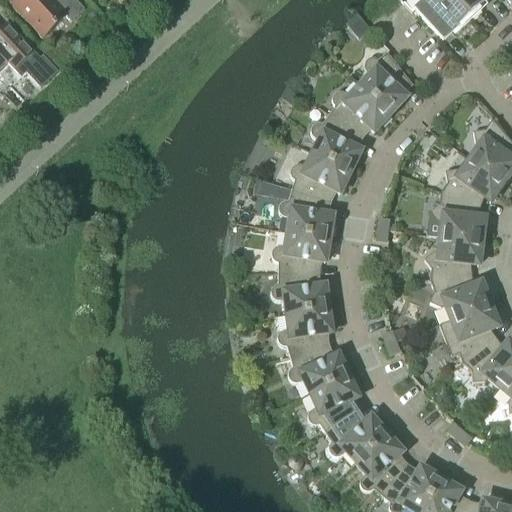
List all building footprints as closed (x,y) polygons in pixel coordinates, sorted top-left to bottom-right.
[(71,24),(84,11),(73,0),(7,0),(6,2),(42,40),(65,18),(71,24)] [(470,21),(450,0),(409,0),(403,6),(411,15),(414,13),(442,43),(456,30),(458,32),(470,21)] [(488,0),(450,0),(470,21),(482,10),(480,8),(488,0)] [(42,58),(39,61),(7,26),(0,31),(0,70),(7,64),(20,79),(25,74),(40,89),(56,73),(42,58)] [(399,94),(409,85),(386,56),(377,63),(375,61),(373,61),(370,61),(367,62),(365,63),(364,65),(363,68),(363,71),(364,73),(366,75),(369,78),(359,89),(389,118),(405,101),(402,98),(399,94)] [(389,118),(359,89),(348,100),(345,97),(343,95),(340,94),(338,95),(335,96),(333,97),(332,99),(331,102),(331,105),(332,107),(334,109),(328,118),(359,139),(366,129),(370,132),(373,135),(389,118)] [(351,149),(359,139),(328,118),(322,127),(319,126),(317,126),(314,127),(312,128),(311,130),(310,133),(310,135),(311,138),(312,140),(314,142),(318,144),(311,157),(349,175),(360,154),(356,152),(351,149)] [(511,163),(510,161),(511,159),(511,146),(491,122),(491,123),(484,132),(472,134),(474,147),(477,149),(469,162),(503,186),(511,173),(511,163)] [(339,196),(349,175),(311,157),(305,170),(301,168),(298,167),(296,167),(293,168),(291,170),(289,172),(289,175),(289,177),(290,180),(292,182),(294,183),(291,193),(326,205),(330,193),(335,195),(339,196)] [(490,205),(503,186),(469,162),(460,174),(457,172),(444,174),(446,186),(440,195),(479,210),(483,200),(490,205)] [(328,218),(322,217),(326,205),(291,193),(287,204),(284,204),(282,204),(280,206),(278,208),(277,211),(277,213),(278,216),(280,218),(282,219),(285,220),(289,221),(286,235),(328,242),(332,219),(328,218)] [(483,222),(475,221),(479,210),(440,195),(438,207),(429,214),(437,225),(441,225),(439,240),(480,245),(483,222)] [(386,234),(388,223),(378,222),(377,233),(386,234)] [(385,244),(386,234),(377,233),(376,243),(385,244)] [(324,265),(328,242),(286,235),(284,250),(280,249),(277,249),(275,250),(273,251),(271,254),(270,256),(270,259),(271,261),(272,264),(275,265),(277,266),(277,276),(315,277),(315,264),(320,264),(324,265)] [(478,268),(480,245),(439,240),(437,255),(433,254),(423,262),(430,272),(429,283),(471,278),(470,267),(478,268)] [(327,312),(324,289),(320,289),(314,289),(315,277),(277,276),(277,287),(274,288),(272,289),(271,291),(270,294),(270,297),(270,299),(272,301),(274,303),(277,304),(279,304),(284,303),(286,318),(327,312)] [(488,308),(480,286),(472,289),(471,278),(429,283),(433,294),(428,305),(441,311),(444,309),(449,323),(488,308)] [(461,366),(495,342),(489,333),(497,330),(488,308),(449,323),(438,328),(451,359),(458,356),(461,366)] [(325,349),(321,337),(326,336),(330,335),(327,312),(286,318),(288,332),(283,333),(281,334),(279,335),(277,337),(276,340),(276,343),(277,345),(278,347),(281,349),(283,350),(286,350),(289,360),(325,349)] [(395,345),(391,335),(382,338),(386,348),(395,345)] [(498,391),(511,375),(511,348),(507,344),(502,351),(495,342),(461,366),(470,374),(471,386),(484,385),(487,382),(498,391)] [(398,354),(395,345),(386,348),(389,358),(398,354)] [(347,379),(337,358),(333,360),(328,361),(325,349),(289,360),(292,370),(289,372),(288,374),(287,376),(287,379),(287,382),(289,384),(291,385),(294,386),(296,386),(299,385),(303,384),(309,397),(347,379)] [(511,375),(498,391),(509,401),(507,404),(508,417),(511,416),(511,375)] [(353,402),(357,401),(347,379),(309,397),(315,410),(311,412),(309,414),(307,416),(306,418),(306,421),(307,424),(309,426),(311,427),(313,428),(316,428),(319,427),(324,436),(355,416),(349,405),(353,402)] [(354,466),(386,438),(370,420),(367,423),(362,426),(355,416),(324,436),(330,445),(328,447),(327,450),(327,453),(328,455),(329,457),(332,459),(334,460),(337,460),(339,459),(341,458),(345,455),(354,466)] [(462,434),(453,427),(447,434),(455,442),(462,434)] [(463,449),(470,441),(462,434),(455,442),(463,449)] [(381,499),(404,470),(395,462),(398,458),(401,455),(386,438),(354,466),(364,477),(361,480),(359,482),(358,484),(358,487),(359,490),(360,492),(363,494),(365,494),(368,495),(370,494),(373,492),(381,499)] [(407,511),(421,511),(440,482),(419,470),(417,474),(414,478),(404,470),(381,499),(389,506),(388,508),(388,511),(387,511),(404,511),(405,511),(407,511)] [(465,511),(467,508),(456,503),(458,498),(460,494),(440,482),(421,511),(465,511)] [(503,511),(504,509),(482,503),(481,507),(478,511),(477,511),(467,508),(465,511),(503,511)]
